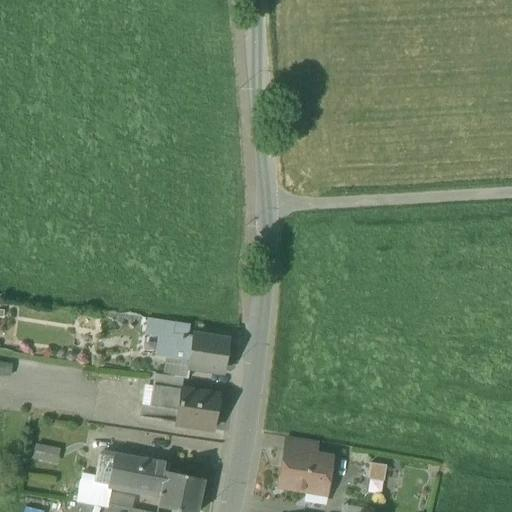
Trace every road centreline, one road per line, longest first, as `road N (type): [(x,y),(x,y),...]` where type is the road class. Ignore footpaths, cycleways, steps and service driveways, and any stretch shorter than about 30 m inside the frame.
road 1 (unclassified): [(257,0),(254,82),(270,239),(257,351)]
road 2 (track): [(262,209),(511,193)]
road 3 (residential): [(257,351),(229,511)]
